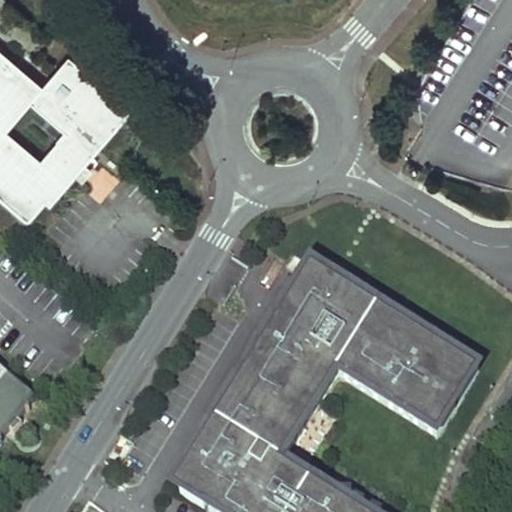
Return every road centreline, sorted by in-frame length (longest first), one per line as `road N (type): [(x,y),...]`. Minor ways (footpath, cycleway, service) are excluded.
road 1 (tertiary): [(247,179),(38,511)]
road 2 (residential): [(511,240),(474,239),(355,163),(327,162)]
road 3 (tertiary): [(233,88),(171,51),(135,0)]
